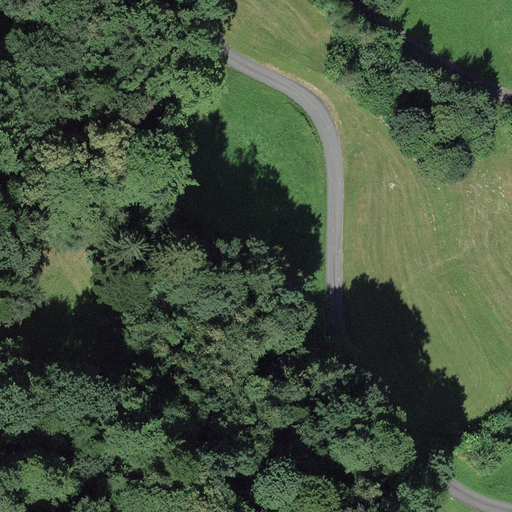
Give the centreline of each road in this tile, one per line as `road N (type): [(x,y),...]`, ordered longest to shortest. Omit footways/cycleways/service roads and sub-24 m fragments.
road 1 (track): [(485,511),(353,397),(337,317),(331,139),(314,106),(215,51),(196,25),(196,0)]
road 2 (track): [(340,0),(511,103)]
